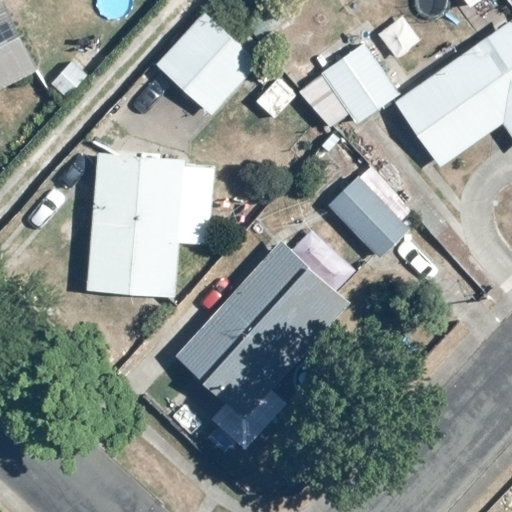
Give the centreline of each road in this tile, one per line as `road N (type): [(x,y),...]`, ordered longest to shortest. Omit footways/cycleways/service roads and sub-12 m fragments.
road 1 (residential): [(382,511),(511,364)]
road 2 (residential): [(0,420),(100,511)]
